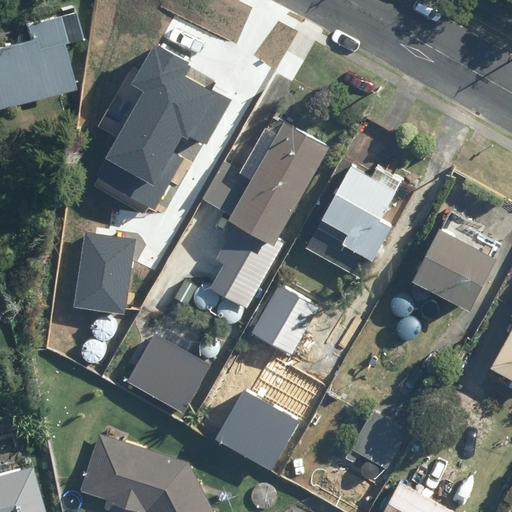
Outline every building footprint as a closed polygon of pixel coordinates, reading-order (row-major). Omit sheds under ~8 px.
[(29,98),(75,85),(64,43),(69,41),(62,15),(26,25),(30,39),(0,47),(0,104),(19,100),(21,105),(31,103),(29,98)] [(145,89),(94,178),(154,213),(186,158),(175,151),(185,133),(202,143),(227,100),(188,77),(195,65),(158,44),(135,84),(145,89)] [(226,157),(204,196),(243,218),(223,252),(232,256),(218,281),(249,298),(336,143),(289,117),(275,143),(267,138),(258,153),(265,157),(260,166),(249,160),(245,167),(226,157)] [(377,174),(356,162),(312,243),(370,275),(380,257),(386,260),(393,247),(388,244),(420,186),(407,179),(408,177),(383,163),(377,174)] [(420,277),(478,306),(504,253),(446,225),(420,277)] [(84,232),(75,307),(126,314),(136,238),(84,232)] [(254,330),(292,351),(316,308),(278,287),(254,330)] [(136,369),(181,396),(204,356),(160,330),(136,369)] [(511,371),(511,335),(496,364),(511,371)] [(217,442),(270,474),(299,426),(245,394),(217,442)] [(355,446),(390,466),(412,428),(377,408),(355,446)] [(104,432),(85,490),(109,498),(106,505),(128,511),(148,511),(149,511),(152,511),(218,511),(192,459),(104,432)] [(0,511),(45,511),(32,464),(0,472),(0,511)] [(458,511),(459,511),(403,479),(384,511),(458,511)] [(87,511),(84,496),(70,499),(72,511),(87,511)]
